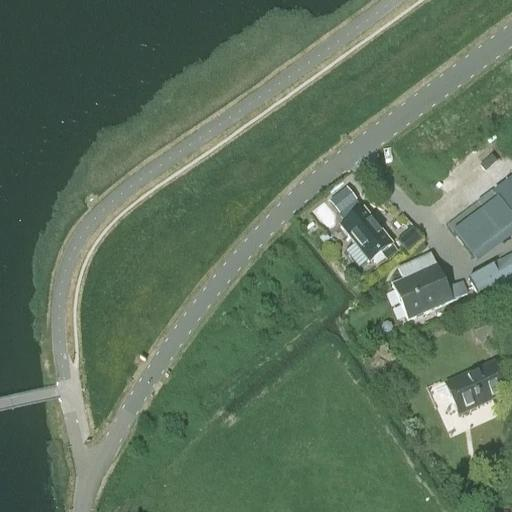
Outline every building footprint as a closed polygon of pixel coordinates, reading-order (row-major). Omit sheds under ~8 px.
[(511,189),(503,197),(495,188),(445,228),(451,234),(475,266),(511,238),(511,189)] [(346,190),(328,204),(338,217),(356,203),(346,190)] [(362,211),(339,229),(353,246),(346,252),(360,269),(367,264),(367,265),(379,255),(385,262),(396,254),(390,247),(362,211)] [(411,230),(396,243),(406,254),(421,241),(411,230)] [(477,299),(511,280),(511,255),(467,281),(477,299)] [(460,284),(446,291),(430,256),(397,270),(402,282),(390,288),(406,323),(466,297),(460,284)] [(469,327),(475,345),(507,331),(501,314),(469,327)] [(492,365),(444,386),(458,417),(506,396),(492,365)]
